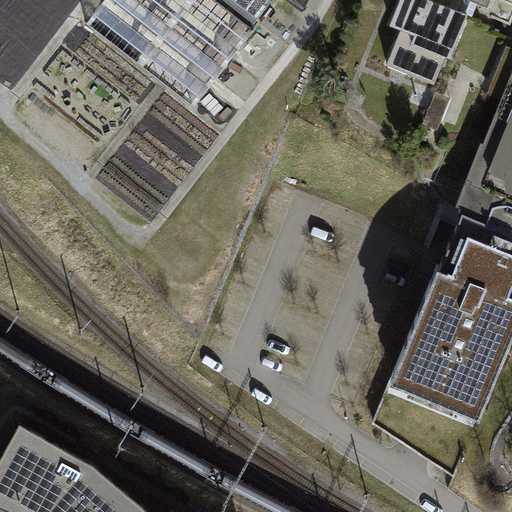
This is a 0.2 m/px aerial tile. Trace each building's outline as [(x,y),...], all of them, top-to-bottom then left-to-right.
[(253,29),(215,0),(105,0),(88,22),(194,104),(253,29)] [(269,0),(237,0),(258,16),(269,0)] [(432,0),(396,0),(387,24),(401,30),(387,63),(434,82),(445,54),(450,56),(467,14),(457,10),(432,0)] [(511,0),(432,0),(457,10),(461,0),(480,0),(487,3),(487,0),(511,0)] [(511,48),(505,46),(487,92),(500,97),(482,141),(479,140),(454,202),(460,203),(511,223),(511,48)] [(435,92),(422,124),(436,129),(449,97),(435,92)] [(436,264),(432,262),(385,378),(388,379),(477,415),(511,327),(511,223),(460,203),(436,264)] [(477,415),(388,379),(372,420),(454,476),(477,415)] [(22,420),(0,458),(0,497),(25,511),(123,511),(137,495),(95,460),(22,420)] [(155,511),(137,495),(123,511),(155,511)]
